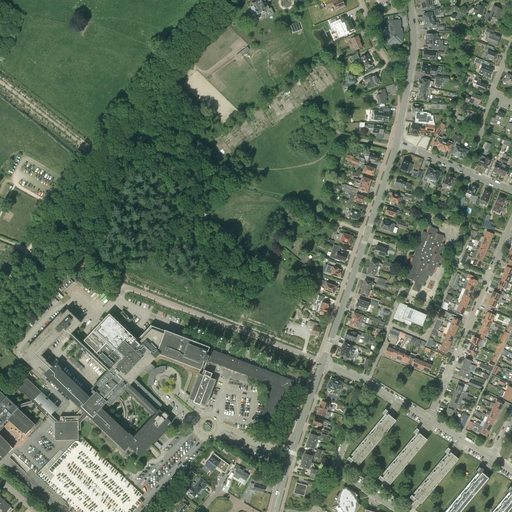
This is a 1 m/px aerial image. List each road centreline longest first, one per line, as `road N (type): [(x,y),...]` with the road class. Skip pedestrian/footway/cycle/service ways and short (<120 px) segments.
road 1 (residential): [(322,362),(64,262)]
road 2 (tertiary): [(322,362),(395,143)]
road 3 (residential): [(368,382),(390,324),(428,334),(452,269),(487,278)]
road 4 (track): [(223,0),(93,156)]
road 5 (residential): [(401,511),(335,470),(368,382)]
road 6 (tertiary): [(274,511),(322,362)]
road 7 (residential): [(430,419),(487,278)]
road 8 (track): [(93,156),(29,249),(64,262)]
road 9 (residential): [(511,191),(395,143)]
road 10 (track): [(0,79),(93,156)]
